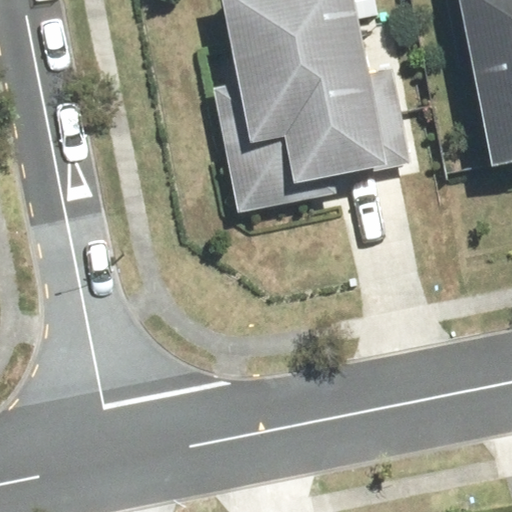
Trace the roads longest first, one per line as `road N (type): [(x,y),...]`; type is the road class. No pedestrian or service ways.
road 1 (residential): [(14,0),(107,464)]
road 2 (residential): [(511,384),(107,464)]
